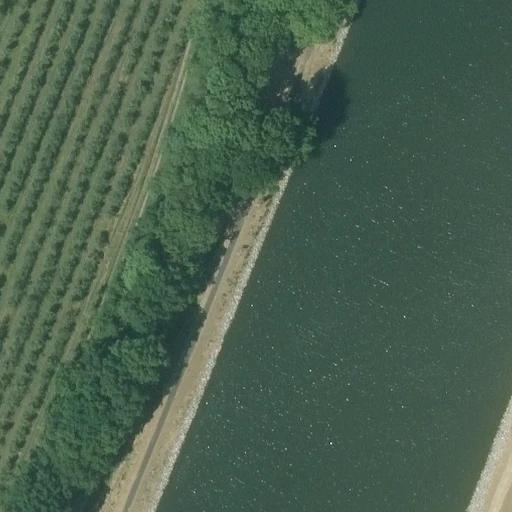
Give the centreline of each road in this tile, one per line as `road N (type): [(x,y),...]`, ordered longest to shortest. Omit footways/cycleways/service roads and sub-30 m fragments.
road 1 (unclassified): [(74,511),(231,179),(294,0)]
road 2 (track): [(205,0),(120,267),(19,511)]
